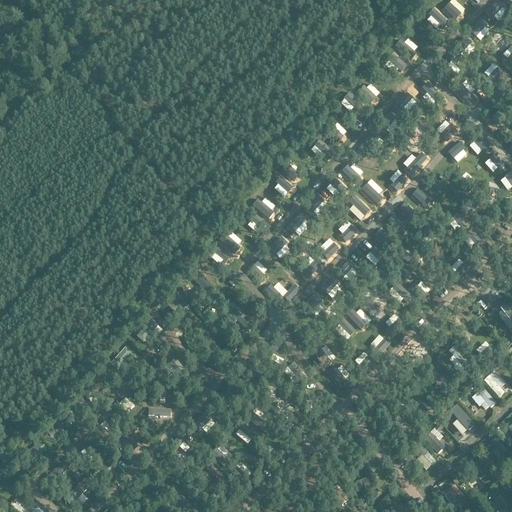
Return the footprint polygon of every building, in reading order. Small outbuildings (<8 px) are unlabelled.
[(441,0),(439,1),(444,12),(451,9),(446,0),(441,0)] [(420,49),(423,37),(413,34),(410,46),(420,49)] [(484,37),(475,46),(484,54),(492,45),(484,37)] [(467,97),(472,91),(465,84),(460,90),(467,97)] [(416,151),(420,140),(413,138),(409,148),(416,151)] [(310,145),(303,154),(313,163),(321,153),(310,145)] [(361,169),(371,178),(378,169),(369,160),(361,169)] [(290,167),(294,172),(302,166),(297,161),(290,167)] [(386,170),(398,179),(405,171),(392,161),(386,170)] [(373,185),(379,189),(387,178),(382,174),(373,185)] [(264,213),(273,204),(262,193),(253,202),(264,213)] [(362,193),(354,205),(360,210),(369,198),(362,193)] [(347,221),(355,214),(350,208),(342,216),(347,221)] [(235,247),(243,238),(233,229),(225,238),(235,247)] [(305,232),(297,237),(304,248),(312,243),(305,232)] [(281,275),(285,271),(276,261),(271,265),(281,275)] [(210,296),(216,290),(199,272),(192,279),(210,296)] [(400,292),(395,297),(405,307),(403,310),(405,312),(408,310),(411,313),(416,307),(400,292)] [(182,311),(190,306),(180,293),(166,303),(172,311),(179,306),(182,311)] [(506,315),(511,322),(511,323),(511,311),(506,304),(501,309),(506,315)] [(255,326),(236,307),(230,314),(249,333),(255,326)] [(152,316),(158,312),(154,308),(149,312),(152,316)] [(159,326),(152,320),(137,337),(144,343),(159,326)] [(215,358),(223,352),(206,332),(199,338),(215,358)] [(111,364),(118,370),(133,354),(126,348),(111,364)] [(469,365),(454,348),(449,352),(465,370),(469,365)] [(176,359),(170,364),(183,381),(189,376),(176,359)] [(333,359),(329,362),(333,368),(337,365),(333,359)] [(434,372),(445,383),(451,389),(456,385),(439,367),(434,372)] [(332,368),(326,371),(331,385),(337,382),(332,368)] [(490,378),(485,382),(500,399),(505,394),(490,378)] [(108,389),(103,382),(84,393),(88,400),(108,389)] [(478,394),(472,399),(480,408),(486,403),(491,409),(496,404),(483,389),(478,394)] [(119,406),(128,414),(134,407),(125,399),(119,406)] [(468,432),(475,426),(457,406),(450,412),(468,432)] [(171,411),(149,410),(149,417),(171,418),(171,411)] [(76,422),(71,413),(51,426),(56,434),(76,422)] [(398,418),(394,423),(409,435),(413,430),(398,418)] [(434,429),(430,433),(439,442),(443,438),(434,429)] [(130,432),(116,447),(121,451),(125,447),(130,451),(135,444),(131,440),(134,437),(135,437),(130,432)] [(445,448),(430,433),(424,440),(439,454),(445,448)] [(511,458),(496,439),(491,443),(503,457),(498,461),(503,467),(511,459),(511,458)] [(47,450),(42,442),(22,456),(27,464),(47,450)] [(417,450),(422,456),(432,466),(433,467),(437,463),(421,446),(417,450)] [(111,460),(106,455),(96,466),(97,467),(93,471),(97,474),(101,471),(104,474),(108,470),(104,467),(111,460)] [(471,476),(474,481),(478,478),(480,481),(486,476),(472,458),(466,463),(474,473),(471,476)] [(379,485),(368,461),(360,465),(367,478),(359,482),(364,492),(379,485)] [(67,471),(61,465),(46,480),(52,486),(67,471)] [(212,473),(202,484),(214,495),(219,489),(217,488),(222,483),(212,473)] [(157,496),(162,490),(145,476),(140,482),(157,496)] [(87,490),(81,483),(65,500),(71,506),(87,490)] [(337,486),(333,490),(344,503),(349,499),(337,486)] [(462,507),(468,502),(455,486),(449,491),(462,507)] [(431,491),(435,496),(440,492),(437,487),(431,491)] [(493,495),(493,496),(505,511),(510,507),(498,491),(493,495)] [(176,503),(178,505),(184,511),(197,511),(182,496),(176,503)]
